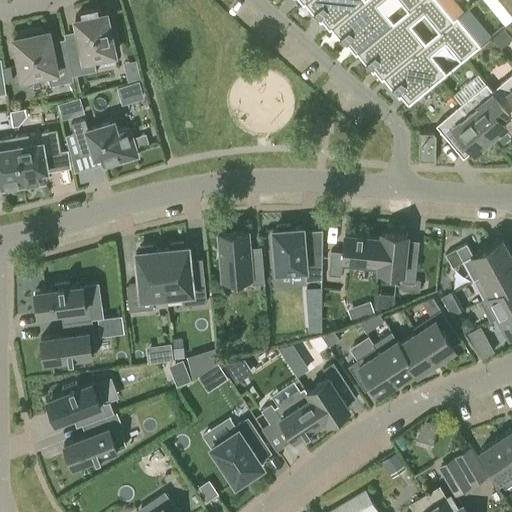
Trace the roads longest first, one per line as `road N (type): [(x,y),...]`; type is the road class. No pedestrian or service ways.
road 1 (residential): [(396,189),(313,179),(204,185),(0,240)]
road 2 (residential): [(511,368),(366,431),(261,511)]
road 3 (residential): [(396,189),(395,123),(259,0)]
